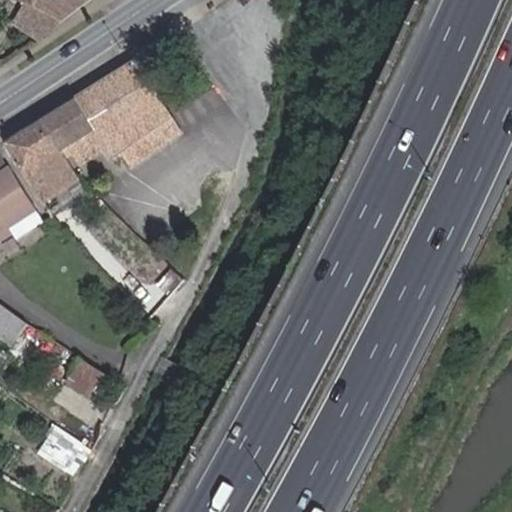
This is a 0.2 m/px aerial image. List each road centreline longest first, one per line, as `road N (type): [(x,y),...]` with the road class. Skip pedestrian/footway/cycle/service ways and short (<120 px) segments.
road 1 (residential): [(181,0),(221,43),(249,86),(257,116),(229,205),(69,511)]
road 2 (motorway): [(472,0),(341,278),(213,511)]
road 3 (motorway): [(295,511),(388,349),(511,76)]
road 4 (secondary): [(149,0),(0,101)]
